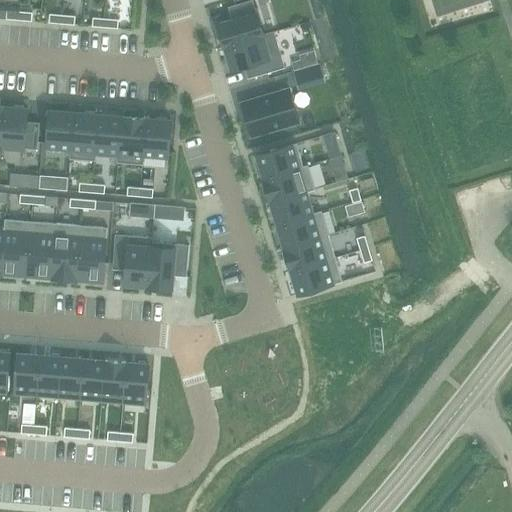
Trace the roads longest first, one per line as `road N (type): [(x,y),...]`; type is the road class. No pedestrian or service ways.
road 1 (residential): [(191,339),(205,428),(203,451),(190,466),(148,482),(0,472)]
road 2 (residential): [(192,65),(267,316)]
road 3 (secondary): [(376,511),(511,346)]
road 4 (residential): [(0,55),(192,65)]
road 5 (residential): [(0,323),(191,339)]
